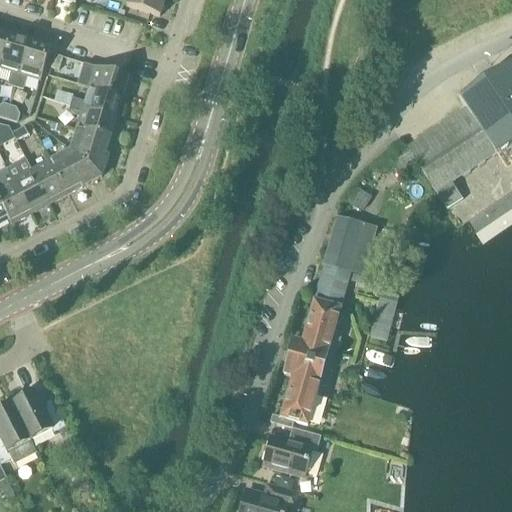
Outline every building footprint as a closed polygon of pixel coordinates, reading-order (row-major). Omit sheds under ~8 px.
[(164,0),(128,0),(126,7),(159,18),(164,0)] [(0,64),(9,34),(0,30),(0,64)] [(7,86),(15,89),(30,40),(9,34),(0,64),(0,70),(11,74),(7,86)] [(30,40),(15,89),(23,91),(26,79),(40,83),(51,46),(30,40)] [(63,58),(55,56),(51,69),(59,71),(63,58)] [(465,110),(405,147),(444,210),(459,201),(449,185),(511,145),(511,65),(458,100),(465,110)] [(131,80),(84,66),(77,86),(88,90),(125,101),(131,80)] [(125,101),(88,90),(84,103),(72,99),(70,107),(119,122),(125,101)] [(0,119),(5,121),(9,107),(3,105),(0,106),(0,119)] [(9,107),(5,121),(18,125),(20,117),(16,109),(9,107)] [(119,122),(70,107),(67,115),(80,118),(76,131),(112,142),(119,122)] [(52,125),(50,132),(60,135),(62,128),(52,125)] [(16,142),(27,136),(23,128),(12,135),(16,142)] [(112,142),(76,131),(69,152),(101,178),(112,142)] [(46,152),(53,148),(48,139),(41,143),(46,152)] [(101,178),(69,152),(50,162),(68,196),(101,178)] [(26,161),(6,171),(30,216),(50,206),(32,172),(26,161)] [(68,196),(50,162),(32,172),(50,206),(68,196)] [(0,174),(0,205),(8,221),(11,227),(30,216),(6,171),(0,174)] [(355,189),(346,203),(362,213),(371,199),(355,189)] [(376,230),(337,219),(324,265),(372,278),(375,266),(366,263),(376,230)] [(350,274),(324,266),(303,342),(295,339),(284,375),(293,377),(281,418),(273,415),(271,423),(293,429),(295,422),(308,425),(313,406),(319,388),(326,390),(335,355),(328,353),(350,274)] [(383,283),(366,344),(391,352),(406,288),(383,283)] [(11,405),(30,442),(52,430),(53,434),(65,428),(54,405),(42,411),(34,394),(11,405)] [(30,442),(11,405),(0,410),(0,466),(12,460),(15,467),(37,456),(30,442)] [(322,436),(293,429),(289,442),(272,438),(264,466),(306,477),(314,449),(318,450),(322,436)] [(87,461),(96,456),(84,435),(75,440),(87,461)] [(294,482),(280,478),(278,488),(291,491),(294,482)] [(291,491),(278,488),(275,487),(272,498),(248,491),(241,511),(287,511),(290,503),(301,506),(304,494),(291,491)]
